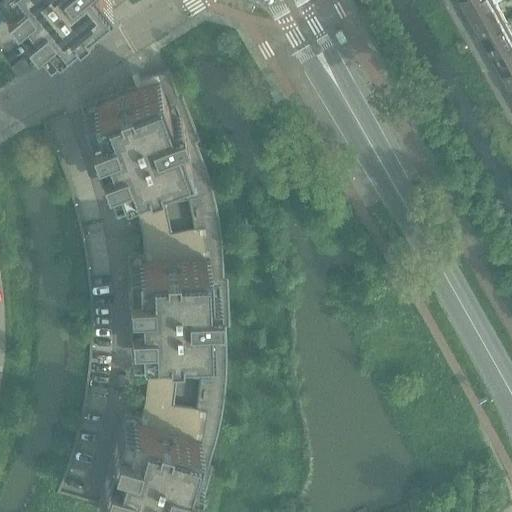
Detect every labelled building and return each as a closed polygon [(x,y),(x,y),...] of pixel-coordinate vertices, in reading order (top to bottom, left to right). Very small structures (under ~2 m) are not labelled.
[(20,0),(21,1),(35,18),(44,29),(56,43),(109,0),(20,0)] [(456,0),(467,19),(496,2),(498,0),(456,0)] [(496,2),(467,19),(478,38),(507,21),(496,2)] [(511,30),(507,21),(478,38),(488,57),(511,43),(511,30)] [(511,43),(488,57),(499,75),(511,67),(511,43)] [(22,57),(11,66),(18,74),(29,65),(22,57)] [(511,67),(499,75),(509,94),(511,92),(511,67)] [(172,115),(167,102),(168,102),(159,80),(92,105),(100,126),(104,139),(111,157),(116,170),(124,189),(191,163),(182,141),(177,128),(185,125),(181,112),(172,115)] [(210,256),(138,259),(139,280),(139,293),(140,315),(141,329),(141,348),(214,345),(213,321),(212,321),(211,307),(220,307),(220,294),(211,294),(210,280),(211,280),(210,256)] [(200,478),(191,475),(195,462),(202,439),(133,419),(108,505),(133,511),(180,511),(184,502),(183,502),(187,488),(196,491),(200,478)]
